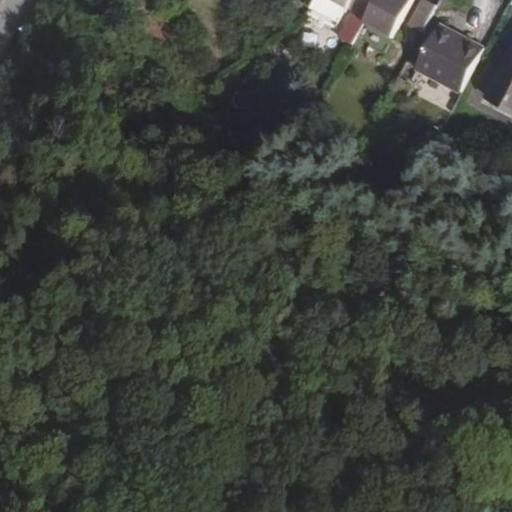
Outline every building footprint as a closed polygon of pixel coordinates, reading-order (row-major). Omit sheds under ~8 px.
[(321,0),(346,13),(352,0),(321,0)] [(352,0),(346,13),(351,16),(359,0),(352,0)] [(359,0),(351,16),(364,23),(376,0),(359,0)] [(376,0),(364,23),(362,26),(391,41),(411,2),(406,0),(376,0)] [(408,28),(421,35),(435,9),(422,1),(408,28)] [(436,28),(434,32),(463,47),(464,43),(436,28)] [(412,70),(457,94),(480,52),(464,43),(463,47),(434,32),(412,70)] [(511,109),(511,44),(485,96),(511,109)]
